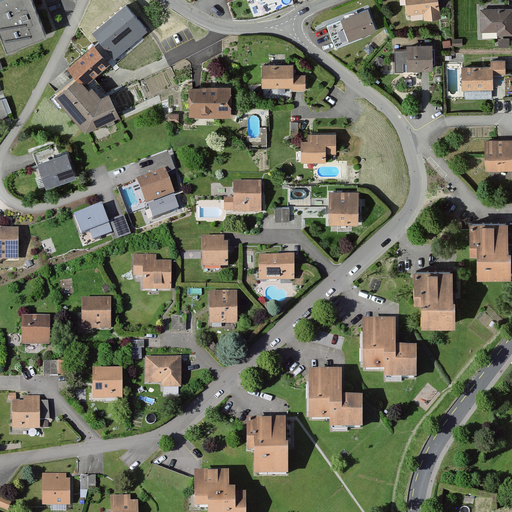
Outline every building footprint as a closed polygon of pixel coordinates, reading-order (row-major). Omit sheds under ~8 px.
[(46,34),(31,0),(0,0),(0,35),(6,50),(46,34)] [(439,10),(449,8),(449,0),(404,0),(406,16),(423,14),(423,20),(440,18),(439,10)] [(108,93),(101,96),(92,85),(88,89),(83,84),(147,29),(127,6),(93,35),(101,44),(96,49),(92,44),(67,66),(75,76),(52,95),(83,131),(118,115),(108,93)] [(511,35),(511,29),(511,8),(478,9),(479,33),(497,32),(497,35),(511,35)] [(375,32),(367,11),(326,26),(334,47),(375,32)] [(431,70),(431,44),(406,45),(406,50),(394,50),(394,71),(431,70)] [(504,76),(504,61),(489,61),(489,66),(460,66),(460,90),(493,89),(493,76),(504,76)] [(293,77),(293,65),(262,66),(263,89),(290,88),(290,92),(305,91),(304,77),(293,77)] [(230,118),(230,87),(188,87),(188,118),(230,118)] [(177,123),(177,115),(167,115),(167,123),(177,123)] [(297,136),(297,124),(289,124),(289,135),(297,136)] [(335,155),(334,134),(307,134),(307,141),(300,141),(300,164),(325,163),(324,155),(335,155)] [(511,170),(511,139),(484,141),(485,172),(511,170)] [(74,179),(65,153),(57,156),(53,143),(31,150),(36,167),(38,166),(45,188),(74,179)] [(167,177),(175,175),(169,158),(154,163),(157,173),(136,181),(145,205),(173,195),(167,177)] [(260,214),(260,184),(232,184),(232,199),(223,199),(224,212),(233,212),(233,215),(260,214)] [(312,205),(312,184),(290,184),(290,214),(326,214),(326,205),(312,205)] [(358,224),(357,192),(328,192),(328,224),(358,224)] [(109,234),(100,207),(73,216),(80,236),(89,233),(91,240),(109,234)] [(289,222),(289,208),(273,209),(273,222),(289,222)] [(128,235),(122,218),(110,222),(116,239),(128,235)] [(511,247),(508,248),(509,222),(469,221),(469,255),(477,255),(477,277),(511,277),(511,274),(511,247)] [(0,262),(2,261),(17,261),(18,231),(0,230),(0,262)] [(223,245),(224,238),(201,238),(201,268),(227,268),(228,245),(223,245)] [(155,263),(155,256),(133,256),(133,278),(142,278),(142,291),(169,292),(169,263),(155,263)] [(293,281),(293,257),(258,257),(258,282),(293,281)] [(452,296),(452,271),(413,270),(412,303),(420,304),(420,325),(455,326),(456,296),(452,296)] [(237,325),(237,293),(209,293),(209,326),(237,325)] [(111,331),(111,300),(81,300),(81,331),(111,331)] [(48,346),(49,317),(22,317),(21,345),(48,346)] [(185,331),(185,318),(171,318),(171,331),(185,331)] [(395,349),(395,322),(362,322),(361,372),(384,373),(384,379),(417,380),(417,350),(395,349)] [(132,357),(142,357),(143,342),(133,342),(132,357)] [(44,359),(44,371),(56,371),(56,360),(44,359)] [(180,359),(145,359),(145,385),(161,385),(161,389),(180,389),(180,359)] [(121,370),(92,370),(92,400),(121,400),(121,370)] [(341,399),(341,372),(308,372),(307,422),(330,423),(330,430),(362,430),(363,400),(341,399)] [(38,403),(38,398),(22,398),(21,403),(12,403),(12,429),(38,429),(38,421),(47,421),(47,403),(38,403)] [(286,448),(286,422),(247,422),(246,455),(254,455),(254,477),(289,477),(290,448),(286,448)] [(229,492),(229,474),(193,474),(194,511),(207,511),(206,511),(245,511),(245,496),(235,496),(235,492),(229,492)] [(64,480),(64,475),(41,475),(41,507),(69,507),(69,480),(64,480)] [(94,476),(79,477),(79,492),(94,491),(94,476)] [(129,503),(128,497),(109,498),(109,511),(137,511),(137,503),(129,503)] [(10,504),(0,499),(0,509),(7,511),(10,504)]
